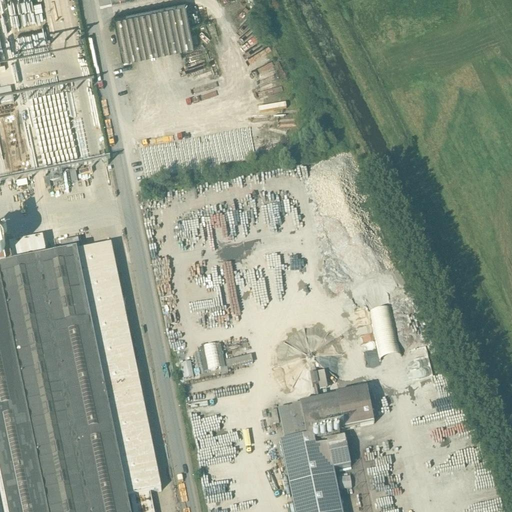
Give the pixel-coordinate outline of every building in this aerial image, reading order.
[(114,18),(122,58),(194,44),(186,4),(114,18)] [(12,236),(2,238),(3,244),(14,242),(12,236)] [(43,238),(3,246),(6,263),(7,268),(48,260),(43,238)] [(140,385),(112,247),(78,253),(128,499),(131,498),(151,494),(162,492),(146,415),(132,418),(127,397),(125,388),(140,385)] [(130,511),(78,253),(7,268),(0,269),(0,276),(47,511),(130,511)] [(0,474),(7,511),(47,511),(0,276),(0,474)] [(373,313),(380,361),(403,357),(396,310),(373,313)] [(205,372),(256,367),(254,346),(237,348),(239,360),(228,361),(226,345),(202,347),(205,372)] [(428,348),(414,351),(418,368),(413,369),(416,380),(435,375),(428,348)] [(316,403),(278,410),(285,442),(337,432),(344,431),(337,398),(321,402),(314,364),(315,361),(313,358),(310,358),(307,359),(306,362),(308,365),(309,365),(316,403)] [(181,365),(183,379),(196,378),(194,363),(181,365)] [(140,385),(125,388),(127,397),(142,394),(140,385)] [(367,391),(336,397),(337,398),(344,431),(374,425),(367,391)] [(142,394),(127,397),(132,418),(146,415),(142,394)] [(339,441),(337,432),(326,434),(333,471),(351,467),(345,439),(339,441)] [(285,442),(281,443),(291,491),(336,482),(333,471),(326,434),(285,442)] [(341,511),(336,482),(291,491),(295,511),(341,511)] [(154,511),(151,494),(131,498),(131,499),(133,511),(154,511)]
